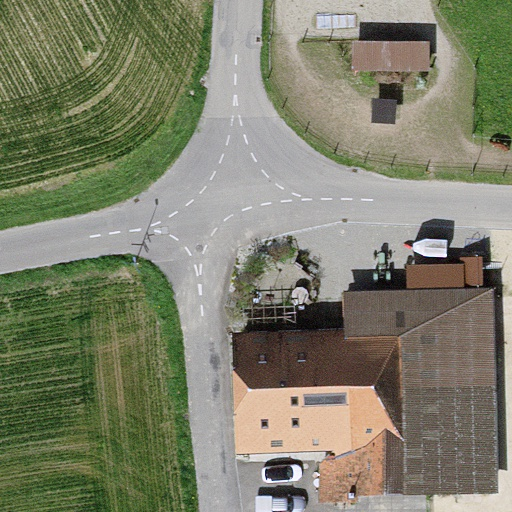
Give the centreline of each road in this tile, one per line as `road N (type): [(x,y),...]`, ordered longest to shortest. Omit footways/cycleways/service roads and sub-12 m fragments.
road 1 (track): [(218,211),(199,297),(215,511)]
road 2 (unclassified): [(511,208),(218,211)]
road 3 (unclassified): [(218,211),(0,251)]
road 4 (unclassified): [(218,211),(237,0)]
